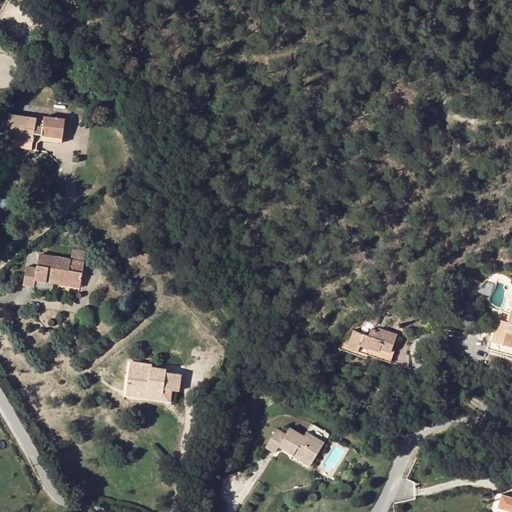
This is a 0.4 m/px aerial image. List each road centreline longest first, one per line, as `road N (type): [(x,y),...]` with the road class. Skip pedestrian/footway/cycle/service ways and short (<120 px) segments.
road 1 (unclassified): [(511,427),(457,417),(427,425),(401,456),(376,511)]
road 2 (unclassified): [(86,511),(58,499),(0,400)]
